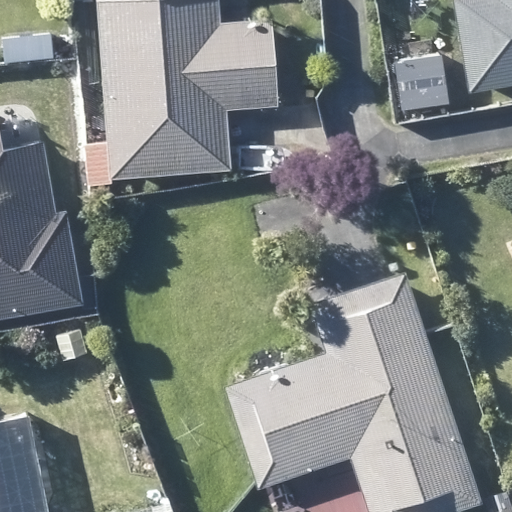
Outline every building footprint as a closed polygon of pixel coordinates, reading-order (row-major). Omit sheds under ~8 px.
[(214,20),(213,8),(212,0),(91,0),(100,116),(105,178),(226,168),(224,145),(221,108),(272,104),(265,17),(247,18),(214,20)] [(511,0),(446,0),(448,13),(461,88),(511,79),(511,0)] [(435,40),(431,17),(428,5),(391,12),(397,53),(436,46),(435,40)] [(65,37),(40,36),(41,57),(64,57),(65,37)] [(0,145),(0,314),(25,310),(61,304),(76,302),(66,236),(62,208),(52,211),(40,140),(30,141),(0,145)] [(346,455),(364,511),(432,511),(474,498),(400,268),(381,275),(331,290),(302,300),(319,351),(219,383),(253,486),(264,481),(346,455)] [(480,497),(485,511),(510,511),(501,489),(480,497)] [(148,511),(145,501),(103,511),(148,511)]
